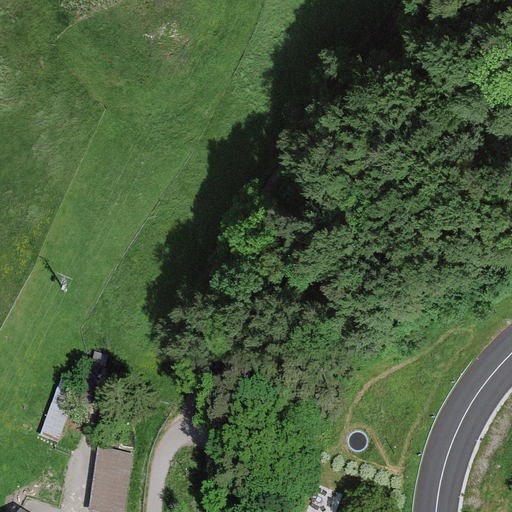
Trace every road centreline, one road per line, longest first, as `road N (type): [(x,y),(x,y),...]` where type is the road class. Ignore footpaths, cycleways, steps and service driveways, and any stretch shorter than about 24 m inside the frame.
road 1 (track): [(402,0),(245,218),(208,325),(185,429)]
road 2 (secondary): [(511,353),(451,441),(436,511)]
